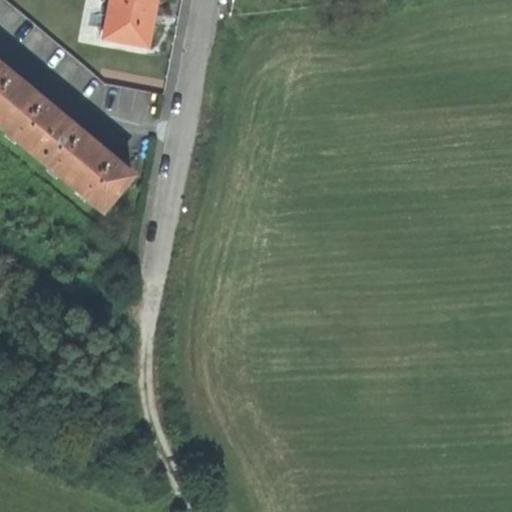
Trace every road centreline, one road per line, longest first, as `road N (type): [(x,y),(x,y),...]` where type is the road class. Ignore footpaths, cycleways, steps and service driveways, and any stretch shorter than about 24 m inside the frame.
road 1 (residential): [(207,0),(156,265)]
road 2 (track): [(156,265),(147,406),(196,511)]
